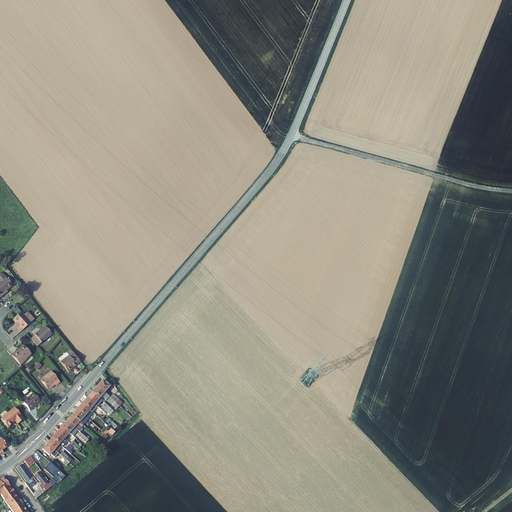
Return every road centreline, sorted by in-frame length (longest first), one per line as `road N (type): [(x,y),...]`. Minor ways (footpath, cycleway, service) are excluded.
road 1 (tertiary): [(6,466),(272,167),(346,0)]
road 2 (track): [(291,134),(511,192)]
